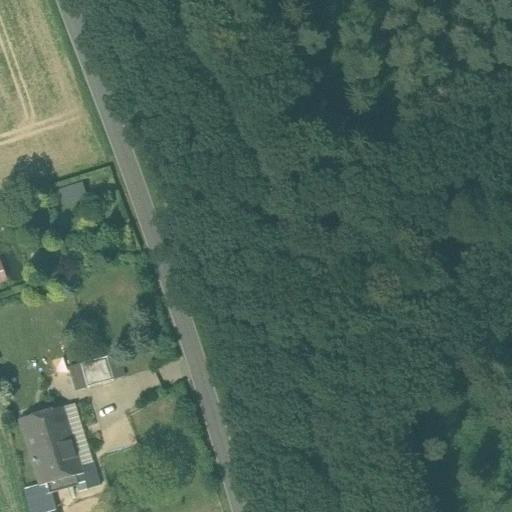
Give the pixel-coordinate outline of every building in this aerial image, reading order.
[(85,181),(60,189),(64,204),(89,196),(85,181)] [(0,282),(9,280),(2,256),(0,256),(0,282)] [(125,377),(117,348),(105,351),(107,358),(114,380),(125,377)] [(114,380),(107,358),(81,365),(88,388),(114,380)] [(75,404),(63,407),(82,466),(81,466),(84,473),(85,477),(96,473),(75,404)] [(82,466),(63,407),(19,420),(39,485),(40,485),(40,486),(48,483),(50,491),(77,484),(75,476),(84,473),(81,466),(82,466)] [(96,473),(85,477),(84,473),(75,476),(77,484),(80,492),(100,486),(96,473)] [(48,483),(40,486),(40,485),(39,485),(27,489),(32,511),(58,511),(57,510),(55,511),(50,491),(48,483)]
